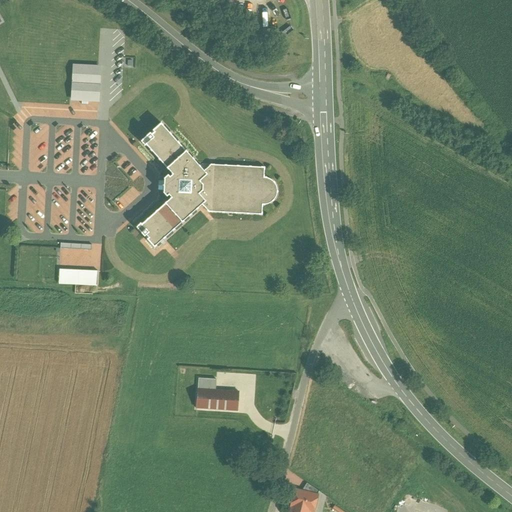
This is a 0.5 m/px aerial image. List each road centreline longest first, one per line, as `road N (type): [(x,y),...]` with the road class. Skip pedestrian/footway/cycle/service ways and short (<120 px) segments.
road 1 (tertiary): [(124,0),(231,80),(322,96)]
road 2 (secondary): [(322,96),(329,208),(351,297)]
road 3 (residential): [(326,327),(305,374),(271,511)]
road 4 (secondary): [(397,386),(447,443),(511,496)]
